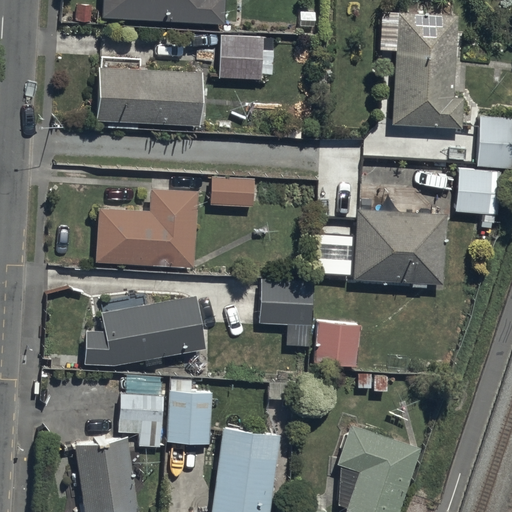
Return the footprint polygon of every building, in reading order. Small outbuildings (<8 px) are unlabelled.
[(99,0),(99,9),(221,15),(221,0),(99,0)] [(453,119),(455,9),(388,8),(387,118),(453,119)] [(270,34),(217,33),(216,76),(255,77),(255,72),(269,73),(270,34)] [(90,60),(88,110),(192,115),(194,64),(90,60)] [(511,115),(476,114),(474,164),(511,165),(511,115)] [(495,169),(455,167),(452,210),(493,212),(495,169)] [(249,176),(208,175),(207,203),(248,205),(249,176)] [(93,199),(90,253),(192,260),(197,185),(144,181),(142,203),(93,199)] [(443,206),(355,200),(351,265),(438,271),(443,206)] [(307,278),(256,277),(255,321),(283,321),(282,345),(305,345),(307,278)] [(81,318),(79,356),(111,358),(202,339),(192,290),(101,308),(106,324),(81,318)] [(311,318),(308,361),(352,364),(355,321),(311,318)] [(121,392),(116,392),(114,430),(136,431),(135,445),(156,446),(159,394),(156,394),(157,375),(122,373),(121,392)] [(188,379),(167,378),(164,440),(206,442),(209,391),(188,390),(188,379)] [(392,511),(415,439),(343,417),(331,455),(356,463),(341,511),(392,511)] [(264,511),(276,426),(220,419),(208,511),(264,511)] [(133,511),(120,430),(72,439),(84,511),(133,511)]
